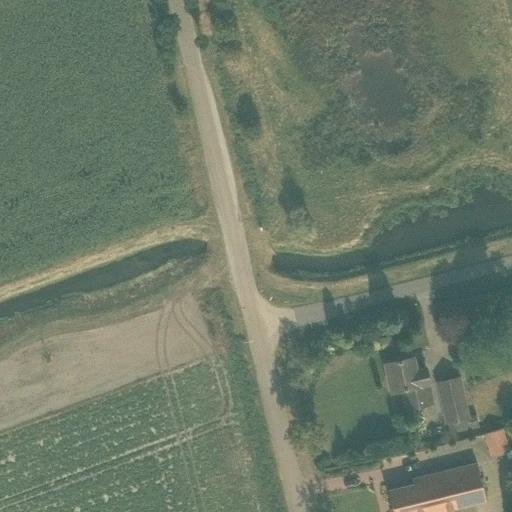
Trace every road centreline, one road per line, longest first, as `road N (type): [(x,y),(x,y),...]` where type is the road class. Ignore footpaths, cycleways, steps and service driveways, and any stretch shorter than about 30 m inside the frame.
road 1 (unclassified): [(257,325),(182,0)]
road 2 (unclassified): [(511,263),(257,325)]
road 3 (unclassified): [(301,511),(257,325)]
